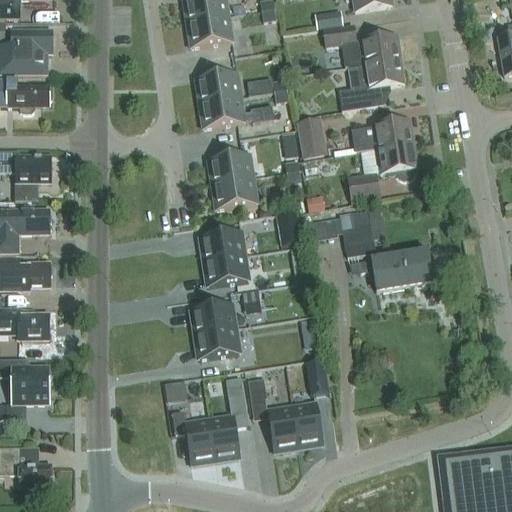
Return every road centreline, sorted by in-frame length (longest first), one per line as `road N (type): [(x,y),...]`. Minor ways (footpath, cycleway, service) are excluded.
road 1 (tertiary): [(102,493),(99,144)]
road 2 (residential): [(511,382),(493,417),(337,469),(291,511)]
road 3 (residential): [(469,128),(511,366)]
road 4 (residential): [(258,511),(169,494),(102,493)]
road 5 (tertiary): [(99,144),(99,0)]
road 6 (residential): [(170,141),(149,0)]
road 7 (residential): [(447,0),(469,128)]
